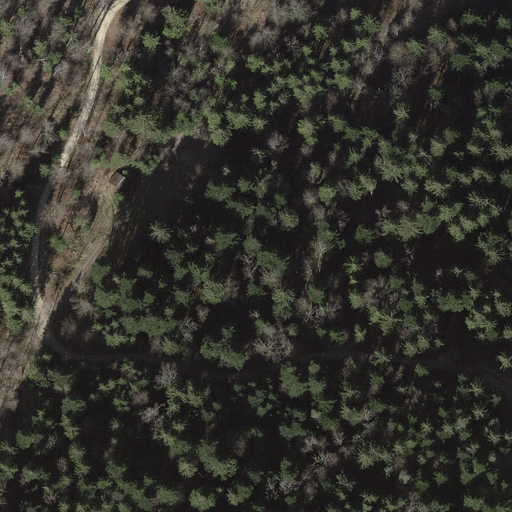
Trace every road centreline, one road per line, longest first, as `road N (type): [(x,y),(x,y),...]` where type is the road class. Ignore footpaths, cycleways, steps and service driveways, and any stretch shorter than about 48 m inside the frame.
road 1 (track): [(127,0),(112,10),(79,134),(43,198),(34,266),(39,321),(49,340),(81,357),(147,357),(224,376),(356,353),(388,355),(468,371),(511,397)]
road 2 (track): [(449,0),(249,95),(177,144),(41,327)]
road 3 (track): [(41,327),(4,511)]
